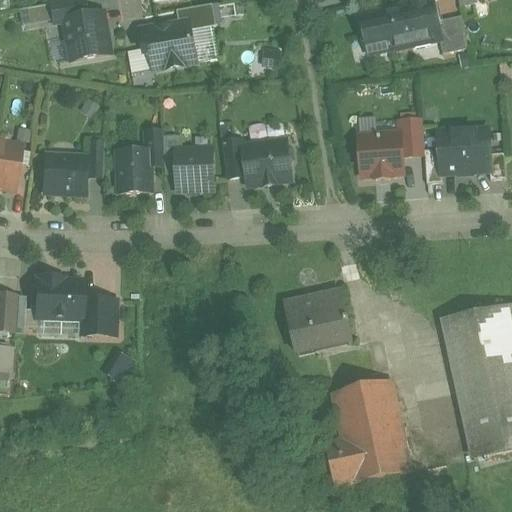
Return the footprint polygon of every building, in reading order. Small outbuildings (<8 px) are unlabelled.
[(85,0),(75,0),(50,4),(54,26),(66,24),(65,21),(89,17),(85,0)] [(432,1),(405,7),(414,48),(440,42),(441,42),(437,23),(432,1)] [(232,3),(213,6),(215,18),(235,14),(232,3)] [(213,6),(177,12),(179,26),(190,24),(191,32),(216,27),(215,18),(213,6)] [(48,7),(20,12),(22,26),(50,21),(48,7)] [(405,7),(358,17),(363,39),(366,41),(369,55),(371,54),(371,53),(387,50),(390,52),(401,49),(403,46),(412,44),(413,48),(414,48),(405,7)] [(89,17),(65,21),(66,24),(73,63),(110,56),(103,14),(89,17)] [(462,18),(437,23),(441,42),(440,42),(443,55),(469,50),(462,18)] [(179,26),(141,33),(145,56),(151,55),(153,71),(197,63),(191,32),(190,24),(179,26)] [(282,54),(265,51),(263,68),(279,70),(282,54)] [(101,108),(89,101),(82,112),(94,120),(101,108)] [(423,121),(399,123),(400,136),(401,136),(403,159),(425,157),(425,152),(423,121)] [(489,132),(461,134),(457,130),(446,131),(442,135),(439,135),(440,151),(441,175),(443,175),(459,174),(459,175),(473,175),(472,173),(490,172),(491,172),(490,156),(489,132)] [(164,132),(146,132),(146,146),(164,146),(164,139),(164,132)] [(400,136),(359,139),(362,178),(376,177),(376,181),(390,180),(390,176),(404,175),(403,159),(401,136),(400,136)] [(181,138),(164,139),(164,146),(165,154),(177,154),(177,153),(182,153),(181,138)] [(244,143),(223,145),(227,181),(247,179),(243,149),(245,148),(244,143)] [(245,148),(243,149),(247,179),(249,189),(263,187),(263,188),(278,186),(277,185),(292,183),(290,166),(293,162),(292,151),(287,147),(287,143),(245,148)] [(22,148),(0,144),(0,190),(15,193),(22,148)] [(106,145),(90,144),(89,161),(89,180),(104,180),(106,145)] [(164,146),(146,146),(147,152),(151,152),(151,168),(165,168),(165,154),(164,146)] [(440,151),(425,152),(425,157),(427,186),(444,185),(443,175),(441,175),(440,151)] [(147,152),(118,154),(119,196),(152,194),(151,168),(151,152),(147,152)] [(182,153),(177,153),(177,154),(178,174),(179,193),(214,192),(212,152),(182,153)] [(177,154),(165,154),(165,168),(166,175),(178,174),(177,154)] [(505,155),(490,156),(491,172),(490,172),(491,182),(507,181),(505,155)] [(89,161),(45,159),(44,194),(88,196),(89,180),(89,161)] [(85,280),(37,278),(35,323),(83,324),(84,299),(85,280)] [(341,296),(288,307),(298,358),(351,346),(341,296)] [(19,298),(0,297),(0,333),(17,334),(19,298)] [(83,336),(115,337),(116,301),(84,299),(83,324),(83,336)] [(511,307),(441,323),(471,461),(511,452),(511,307)] [(13,350),(0,349),(0,374),(12,375),(13,350)] [(123,353),(110,377),(126,386),(140,361),(123,353)] [(392,383),(333,395),(343,441),(326,445),(335,490),(353,486),(353,487),(412,474),(392,383)]
